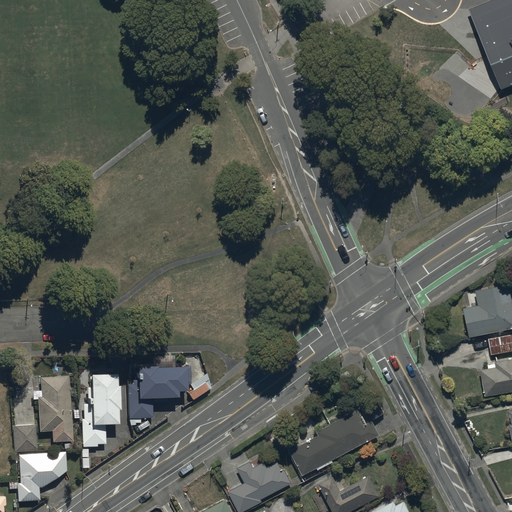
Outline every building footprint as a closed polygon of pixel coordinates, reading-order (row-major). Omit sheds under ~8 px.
[(511,0),(486,0),(470,7),(502,87),(511,83),(511,0)] [(511,292),(509,280),(477,287),(479,302),(464,305),(469,333),(511,325),(511,292)] [(511,331),(490,335),(492,351),(511,347),(511,331)] [(496,363),(481,366),(485,393),(511,388),(511,355),(496,358),(496,363)] [(187,385),(186,361),(156,362),(156,360),(137,361),(138,377),(133,378),(133,382),(128,382),(129,415),(153,414),(153,399),(168,399),(167,394),(175,394),(175,392),(178,391),(178,386),(187,385)] [(117,368),(90,369),(91,385),(88,386),(88,398),(91,398),(91,401),(83,401),(83,416),(81,417),(81,446),(97,445),(97,441),(106,441),(106,418),(118,418),(118,404),(119,404),(119,380),(117,380),(117,368)] [(41,392),(37,393),(39,429),(51,428),(51,438),(72,436),(68,373),(40,374),(41,392)] [(206,379),(188,390),(192,397),(210,386),(206,379)] [(0,454),(9,455),(5,389),(0,389),(0,454)] [(380,432),(373,418),(386,411),(377,393),(358,403),(360,406),(317,428),(318,431),(290,447),(302,471),(380,432)] [(35,423),(12,424),(14,449),(37,448),(35,423)] [(65,451),(19,454),(20,482),(18,482),(19,496),(39,495),(39,484),(66,468),(65,451)] [(245,479),(228,489),(241,511),(263,498),(262,496),(292,480),(286,466),(282,467),(278,460),(268,465),(265,459),(253,465),(250,458),(237,465),(245,479)] [(333,472),(319,479),(334,511),(342,511),(381,493),(371,472),(340,487),(333,472)] [(422,495),(413,500),(418,511),(426,511),(429,511),(422,495)] [(233,511),(226,496),(202,508),(204,511),(233,511)] [(411,511),(405,498),(397,502),(395,498),(366,511),(365,511),(411,511)]
